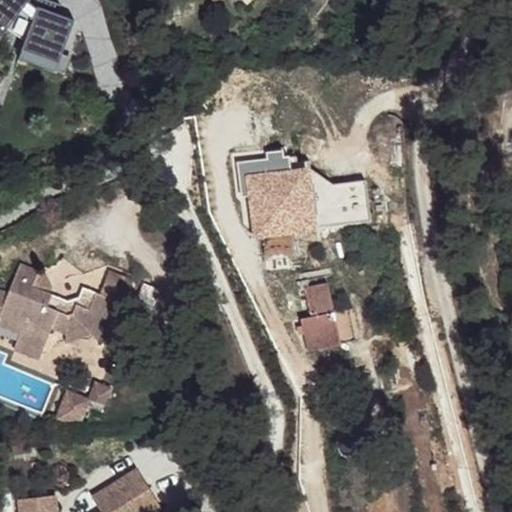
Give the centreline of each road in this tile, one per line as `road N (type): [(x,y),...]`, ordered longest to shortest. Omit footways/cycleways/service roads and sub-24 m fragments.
road 1 (unclassified): [(504,0),(445,70),(424,144),(496,511)]
road 2 (unknown): [(0,228),(73,194),(163,167)]
